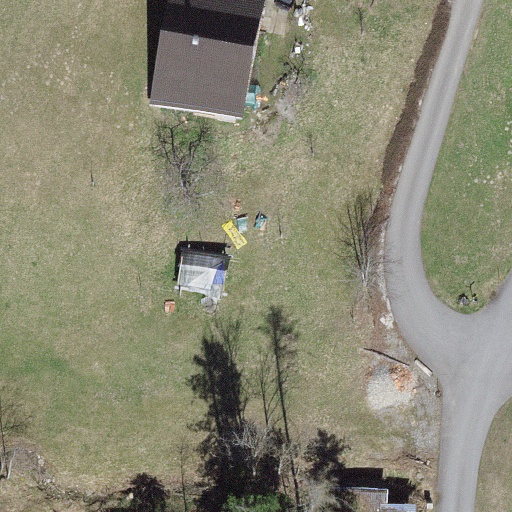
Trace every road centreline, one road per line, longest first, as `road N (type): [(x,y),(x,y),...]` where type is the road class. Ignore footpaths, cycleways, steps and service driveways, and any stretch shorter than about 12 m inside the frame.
road 1 (track): [(479,366),(433,336),(407,284),(415,171),(470,0)]
road 2 (unclassified): [(511,338),(479,366),(459,511)]
